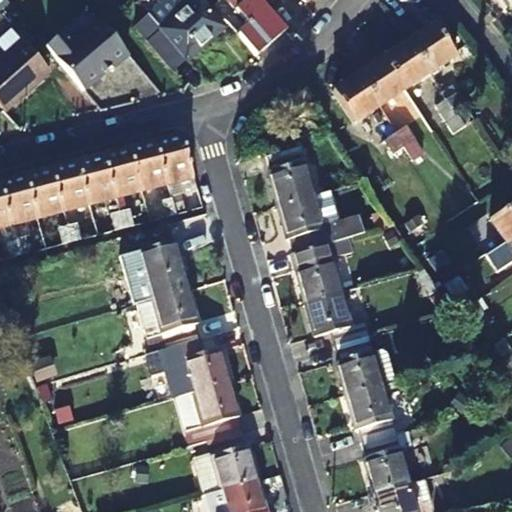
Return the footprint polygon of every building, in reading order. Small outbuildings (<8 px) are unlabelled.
[(167,0),(158,8),(197,54),(224,31),(197,0),(167,0)] [(222,0),(213,8),(257,59),(287,34),(257,0),(222,0)] [(158,8),(148,17),(187,62),(197,54),(158,8)] [(129,57),(100,23),(74,46),(65,35),(47,50),(85,95),(113,69),(114,71),(129,57)] [(358,77),(334,93),(356,126),(380,110),(405,93),(430,76),(456,59),(434,26),(409,43),(383,61),(358,77)] [(0,60),(0,109),(3,113),(49,74),(21,43),(0,60)] [(457,116),(467,110),(458,95),(447,102),(437,109),(447,123),(457,116)] [(406,150),(416,143),(406,129),(396,135),(385,142),(396,156),(406,150)] [(157,144),(168,187),(194,181),(183,137),(157,144)] [(131,151),(143,194),(168,187),(157,144),(131,151)] [(105,158),(117,201),(143,194),(131,151),(105,158)] [(313,199),(299,151),(266,160),(270,174),(267,175),(277,209),(313,199)] [(80,164),(91,208),(117,201),(105,158),(80,164)] [(54,171),(65,215),(91,208),(80,164),(54,171)] [(26,179),(37,222),(65,215),(54,171),(26,179)] [(1,185),(13,229),(37,222),(26,179),(1,185)] [(1,185),(0,185),(0,232),(13,229),(1,185)] [(294,257),(327,247),(364,237),(359,219),(339,224),(330,194),(313,199),(277,209),(287,244),(290,243),(294,257)] [(186,215),(181,199),(172,202),(176,218),(186,215)] [(166,220),(176,218),(172,202),(162,204),(166,220)] [(511,209),(490,225),(506,249),(511,257),(511,209)] [(134,229),(130,213),(120,215),(125,231),(134,229)] [(115,234),(125,231),(120,215),(111,217),(115,234)] [(83,242),(79,227),(68,229),(73,245),(83,242)] [(62,248),(73,245),(68,229),(58,232),(62,248)] [(30,257),(26,240),(16,243),(21,259),(30,257)] [(10,262),(21,259),(16,243),(6,245),(10,262)] [(153,302),(189,292),(175,243),(140,254),(153,302)] [(305,307),(341,297),(327,247),(294,257),(297,271),(295,272),(305,307)] [(438,247),(425,256),(431,267),(445,258),(438,247)] [(153,302),(163,336),(167,352),(201,342),(196,327),(199,326),(189,292),(153,302)] [(469,295),(456,304),(463,314),(469,324),(482,315),(476,305),(469,295)] [(0,332),(1,334),(12,329),(0,297),(0,332)] [(334,352),(368,342),(363,327),(351,330),(341,297),(305,307),(315,341),(330,336),(334,352)] [(147,340),(163,336),(153,302),(137,307),(147,340)] [(167,352),(145,358),(152,380),(166,377),(173,401),(175,400),(193,395),(229,384),(220,352),(205,357),(201,342),(167,352)] [(346,400),(381,390),(368,342),(334,352),(338,365),(336,365),(346,400)] [(42,362),(27,366),(36,390),(48,386),(50,385),(42,362)] [(236,421),(239,420),(229,384),(193,395),(202,427),(184,432),(189,450),(207,445),(240,435),(236,421)] [(41,406),(53,402),(48,386),(36,390),(41,406)] [(362,447),(395,438),(381,390),(346,400),(356,435),(358,433),(362,447)] [(202,427),(193,395),(175,400),(184,432),(202,427)] [(207,445),(211,460),(221,493),(257,483),(247,449),(245,450),(240,435),(207,445)] [(373,497),(409,487),(395,438),(362,447),(366,461),(363,461),(373,497)] [(204,498),(221,493),(211,460),(195,465),(204,498)] [(265,511),(257,483),(221,493),(226,511),(265,511)] [(409,487),(415,511),(427,511),(420,485),(409,487)] [(415,511),(409,487),(373,497),(377,511),(415,511)]
